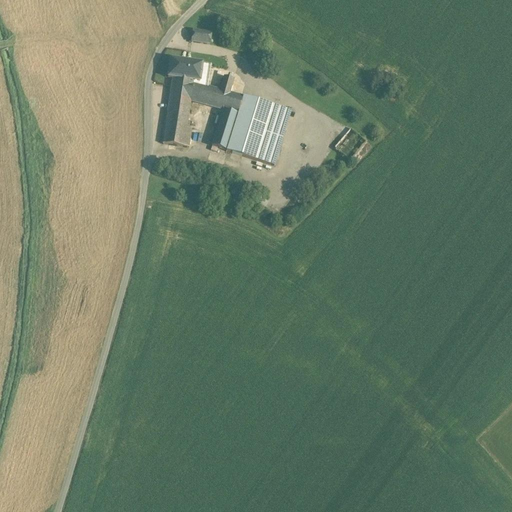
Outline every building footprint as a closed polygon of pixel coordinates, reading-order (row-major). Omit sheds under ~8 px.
[(211,34),(193,31),(191,43),(210,46),(211,34)] [(210,66),(170,61),(168,79),(172,80),(170,99),(190,102),(223,111),(228,93),(220,91),(207,88),(210,66)] [(234,81),(224,78),(220,91),(228,93),(230,94),(234,81)] [(230,94),(228,93),(223,111),(212,147),(227,152),(243,98),(230,94)] [(291,112),(243,97),(227,152),(226,153),(274,167),(291,112)] [(190,102),(170,99),(163,145),(189,149),(191,130),(186,130),(190,102)] [(366,143),(351,130),(334,149),(350,162),(366,143)] [(255,201),(245,211),(253,220),(264,210),(255,201)]
